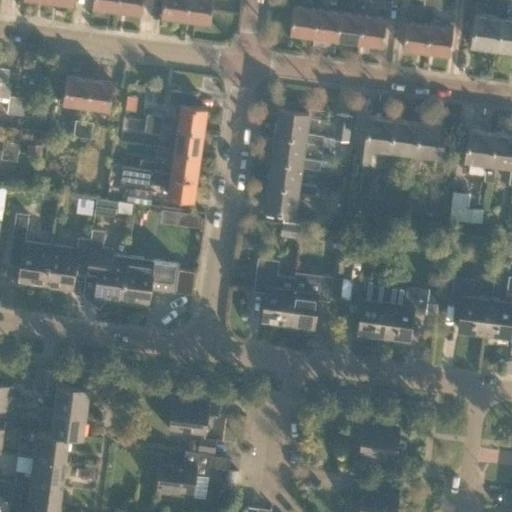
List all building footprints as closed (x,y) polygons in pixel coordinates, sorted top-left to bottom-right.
[(117,0),(116,6),(141,9),(142,0),(117,0)] [(162,0),(161,12),(185,15),(187,0),(162,0)] [(187,0),(185,15),(209,19),(211,0),(187,0)] [(501,15),(505,15),(507,0),(497,0),(496,14),(475,11),(470,41),(497,45),(501,15)] [(289,29),(313,32),(316,7),(293,3),(289,29)] [(313,32),(336,36),(339,10),(316,7),(313,32)] [(359,39),(363,13),(339,10),(336,36),(359,39)] [(363,13),(359,39),(382,42),(386,16),(363,13)] [(497,45),(511,46),(511,16),(505,15),(501,15),(497,45)] [(425,47),(429,22),(405,18),(402,44),(425,47)] [(429,22),(425,47),(449,50),(453,25),(429,22)] [(0,78),(7,79),(9,66),(0,64),(0,78)] [(86,103),(90,77),(66,74),(63,99),(86,103)] [(90,77),(86,103),(110,106),(113,80),(90,77)] [(180,102),(177,124),(203,128),(206,105),(195,103),(197,91),(171,87),(169,101),(180,102)] [(8,101),(24,103),(25,95),(9,93),(8,101)] [(24,103),(8,101),(7,110),(23,112),(24,103)] [(279,104),(275,129),(306,134),(306,131),(309,115),(326,117),(328,108),(308,105),(308,109),(279,104)] [(352,113),(337,110),(333,137),(349,139),(352,113)] [(146,120),(161,122),(162,114),(147,112),(146,120)] [(362,162),(383,165),(392,166),(394,148),(390,147),(395,117),(368,113),(362,162)] [(73,133),(82,134),(84,118),(75,117),(73,133)] [(417,169),(419,151),(416,151),(420,120),(395,117),(390,147),(394,148),(410,150),(408,168),(417,169)] [(84,118),(82,134),(90,135),(93,119),(84,118)] [(161,122),(146,120),(144,128),(160,131),(161,122)] [(445,124),(420,120),(416,151),(419,151),(435,153),(432,171),(442,172),(444,154),(441,154),(445,124)] [(200,151),(203,128),(177,124),(174,148),(200,151)] [(490,161),(494,130),(468,127),(464,157),(485,160),(483,178),(492,179),(494,161),(490,161)] [(302,159),(303,155),(305,140),(322,142),(324,133),(306,131),(306,134),(275,129),(271,154),(302,159)] [(511,132),(494,130),(490,161),(494,161),(510,163),(508,181),(511,181),(511,132)] [(3,139),(2,148),(18,150),(19,141),(3,139)] [(40,153),(42,143),(28,141),(26,151),(40,153)] [(18,150),(2,148),(1,156),(17,159),(18,150)] [(200,151),(174,148),(171,169),(170,171),(196,175),(200,151)] [(302,159),(271,154),(268,179),(298,184),(299,181),(301,164),(319,167),(320,158),(303,155),(302,159)] [(139,165),(155,167),(156,159),(140,157),(139,165)] [(171,169),(155,167),(139,165),(113,161),(110,178),(148,184),(152,180),(168,183),(166,194),(193,197),(196,175),(170,171),(171,169)] [(298,184),(268,179),(264,208),(294,212),(297,190),(315,192),(317,183),(299,181),(298,184)] [(151,190),(129,186),(127,199),(149,202),(151,190)] [(485,219),(486,206),(465,204),(464,218),(485,219)] [(17,279),(45,283),(51,241),(25,238),(29,211),(16,209),(8,262),(20,264),(17,279)] [(189,211),(188,223),(195,224),(198,224),(198,223),(199,214),(199,213),(189,211)] [(301,222),(280,219),(279,233),(299,235),(301,222)] [(107,296),(122,298),(127,258),(112,255),(114,245),(102,243),(104,228),(92,226),(90,236),(91,236),(90,243),(89,243),(86,273),(97,274),(94,294),(93,296),(101,302),(107,296)] [(346,229),(332,227),(330,239),(343,241),(346,229)] [(77,245),(51,241),(45,283),(73,288),(75,271),(86,273),(89,243),(90,243),(91,236),(90,236),(78,234),(77,245)] [(154,262),(127,258),(122,298),(149,303),(151,286),(173,289),(178,257),(155,253),(154,262)] [(287,320),(294,273),(277,271),(279,257),(259,254),(254,288),(266,290),(262,316),(287,320)] [(294,273),(287,320),(314,323),(317,296),(329,298),(332,274),(311,271),(311,273),(294,270),(294,273)] [(484,330),(489,296),(472,293),(474,277),(453,274),(450,298),(462,299),(458,326),(484,330)] [(357,329),(383,332),(387,298),(390,284),(372,282),(373,279),(352,276),(349,300),(361,302),(357,329)] [(511,320),(511,316),(511,279),(508,279),(508,281),(506,298),(502,297),(489,296),(484,330),(510,333),(511,320)] [(387,298),(383,332),(409,336),(412,309),(424,310),(436,312),(440,288),(407,284),(406,287),(390,284),(387,298)] [(54,406),(85,410),(89,385),(54,380),(56,368),(40,365),(37,390),(56,392),(54,406)] [(0,395),(8,396),(9,384),(0,382),(0,395)] [(19,401),(20,388),(10,387),(9,400),(19,401)] [(222,391),(197,388),(195,400),(172,397),(168,426),(206,431),(209,412),(218,413),(222,391)] [(54,413),(51,431),(68,433),(68,434),(82,436),(85,410),(54,406),(38,404),(36,414),(47,415),(47,412),(54,413)] [(378,412),(353,408),(350,431),(361,432),(358,452),(395,457),(400,427),(376,424),(378,412)] [(34,454),(65,458),(68,434),(68,433),(51,431),(37,429),(35,448),(29,447),(29,444),(19,442),(17,453),(34,455),(34,454)] [(216,437),(199,435),(198,449),(214,451),(216,437)] [(210,451),(185,447),(183,459),(161,456),(156,486),(194,491),(197,471),(207,473),(210,451)] [(62,483),(65,458),(34,454),(34,455),(31,473),(25,472),(26,468),(15,467),(14,478),(30,480),(30,479),(62,483)] [(239,468),(225,466),(223,486),(236,487),(239,468)] [(378,477),(353,473),(349,495),(361,497),(358,511),(395,511),(399,492),(376,488),(378,477)] [(10,503),(26,505),(26,504),(58,508),(62,483),(30,479),(30,480),(28,498),(22,497),(22,493),(11,492),(10,503)]
